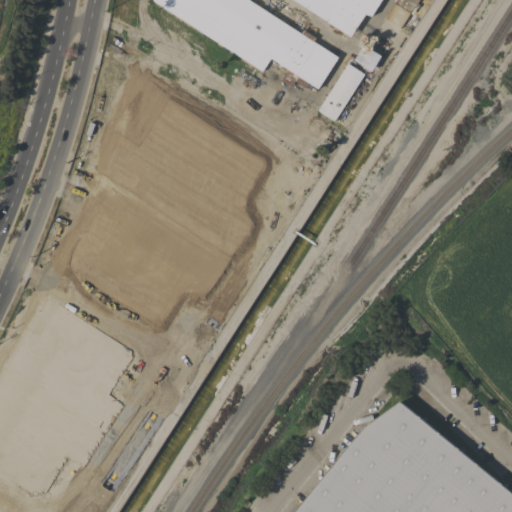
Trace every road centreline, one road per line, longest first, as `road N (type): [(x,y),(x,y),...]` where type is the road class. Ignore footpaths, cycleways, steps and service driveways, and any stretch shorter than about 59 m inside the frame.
road 1 (primary): [(0,292),(48,173),(93,0)]
road 2 (primary): [(67,0),(42,111),(0,229)]
